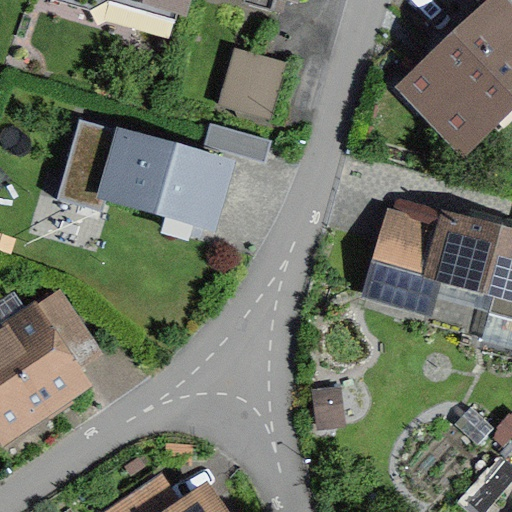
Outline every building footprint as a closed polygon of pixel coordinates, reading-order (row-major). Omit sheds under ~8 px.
[(180,29),(187,0),(95,0),(94,5),(180,29)] [(247,0),(293,12),(296,0),(247,0)] [(451,167),(511,114),(511,20),(494,0),(492,0),(386,92),(451,167)] [(288,75),(232,59),(215,118),(270,134),(288,75)] [(210,246),(230,173),(109,140),(89,212),(210,246)] [(511,314),(511,241),(387,201),(366,268),(511,314)] [(0,341),(0,442),(9,457),(96,401),(80,377),(104,362),(65,300),(0,341)] [(169,511),(213,511),(200,492),(169,511)]
